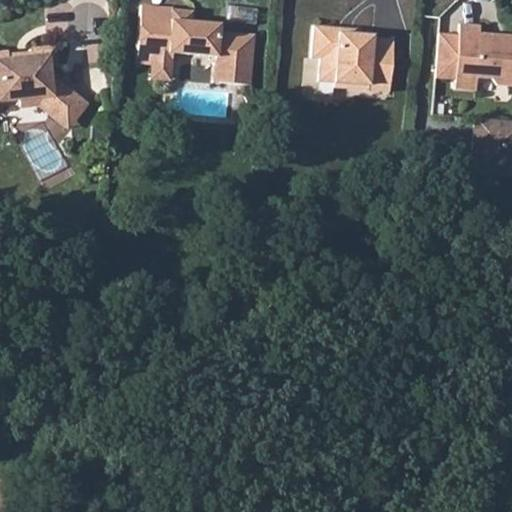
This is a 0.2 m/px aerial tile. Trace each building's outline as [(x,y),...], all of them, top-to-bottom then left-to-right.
[(139,64),(150,65),(170,66),(171,53),(211,56),(220,65),(219,82),(249,84),(252,34),(218,32),(218,24),(190,22),(191,11),(172,10),(171,8),(140,6),(137,50),(139,51),(139,64)] [(453,79),(452,88),(473,89),(474,78),(490,78),(495,84),(511,85),(511,34),(478,32),(478,24),(457,23),(456,34),(454,62),(435,60),(433,78),(453,79)] [(313,26),(311,57),(320,58),(318,81),(345,82),(349,88),(388,90),(391,39),(371,38),(371,35),(343,33),(343,35),(338,35),(338,27),(313,26)] [(437,33),(435,60),(454,62),(456,34),(437,33)] [(38,106),(56,120),(76,96),(56,81),(50,81),(49,69),(56,68),(53,48),(29,51),(30,57),(8,60),(7,53),(0,53),(0,101),(37,97),(38,106)] [(170,66),(150,65),(150,80),(170,81),(170,66)] [(76,96),(56,120),(66,128),(85,103),(76,96)] [(511,120),(473,117),(469,172),(511,175),(511,120)] [(379,251),(378,230),(366,231),(367,252),(379,251)]
